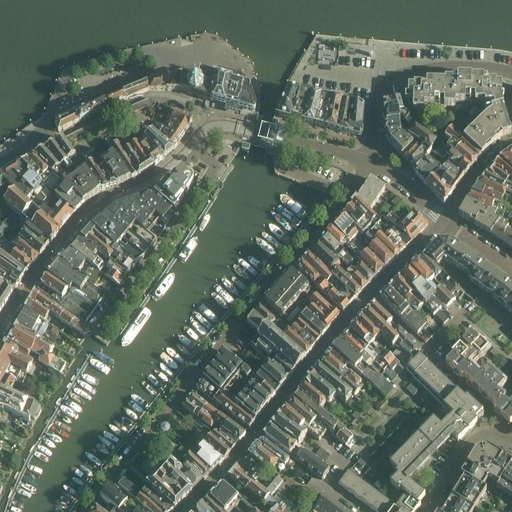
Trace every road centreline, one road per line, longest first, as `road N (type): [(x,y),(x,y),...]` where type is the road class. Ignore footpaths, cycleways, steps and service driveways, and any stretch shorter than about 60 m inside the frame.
road 1 (residential): [(86,511),(369,162)]
road 2 (unclassified): [(182,511),(371,296)]
road 3 (tertiary): [(191,145),(150,182),(108,199),(80,225),(0,332)]
road 4 (residential): [(106,328),(217,165),(191,145)]
road 5 (residential): [(36,142),(68,70),(147,49),(206,55)]
road 6 (residential): [(36,142),(156,95),(191,104),(209,128)]
road 7 (tertiary): [(209,128),(239,128),(369,162)]
road 8 (unclassified): [(382,83),(434,66),(509,70)]
